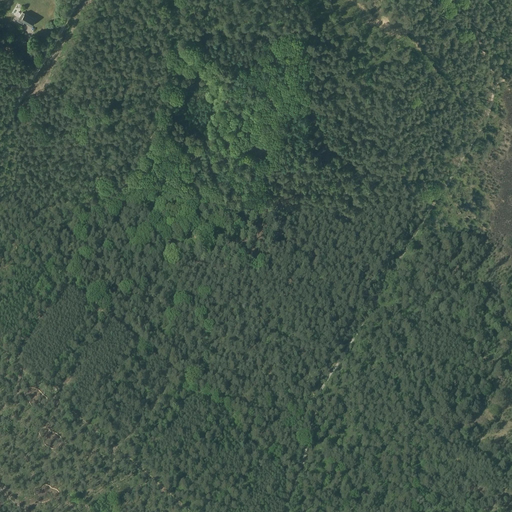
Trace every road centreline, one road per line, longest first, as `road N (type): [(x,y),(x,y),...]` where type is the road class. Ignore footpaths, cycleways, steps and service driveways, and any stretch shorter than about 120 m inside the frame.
road 1 (track): [(12,114),(107,185),(138,225),(196,274),(329,374)]
road 2 (track): [(299,466),(0,231)]
road 3 (track): [(329,374),(486,119),(492,91)]
road 4 (track): [(0,359),(180,511)]
road 5 (track): [(76,0),(0,135)]
road 6 (track): [(286,511),(329,374)]
